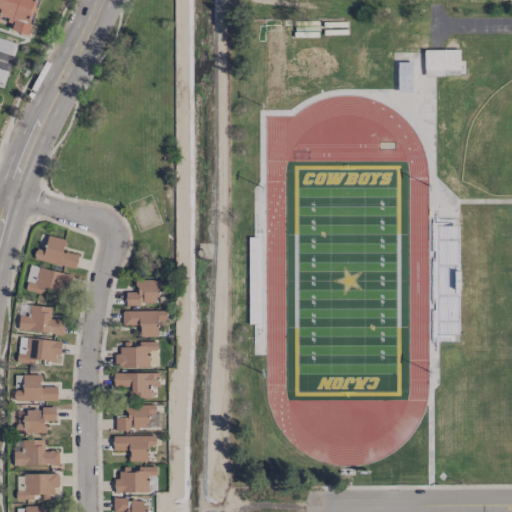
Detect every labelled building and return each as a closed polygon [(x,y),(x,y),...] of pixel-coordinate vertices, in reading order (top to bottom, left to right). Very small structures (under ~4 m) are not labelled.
[(0,0),(0,19),(12,23),(10,29),(26,34),(35,0),(0,0)] [(424,50),(460,48),(461,70),(425,72),(424,50)] [(413,91),(413,62),(397,62),(397,91),(413,91)] [(78,254),(63,251),(65,238),(47,235),(44,250),(35,248),(33,259),(75,267),(78,254)] [(27,280),(35,282),(38,266),(29,264),(27,280)] [(70,274),(39,266),(35,283),(27,281),(25,290),(63,300),(70,274)] [(125,304),(139,304),(139,302),(164,302),(164,278),(135,278),(135,291),(125,291),(125,304)] [(18,328),(63,334),(65,319),(50,318),(51,306),(30,304),(28,315),(19,314),(18,328)] [(157,320),(166,320),(165,309),(121,310),(122,323),(139,322),(139,336),(157,335),(157,320)] [(59,339),(18,337),(17,362),(35,363),(35,359),(58,360),(59,339)] [(156,367),(157,341),(138,341),(138,346),(116,346),(115,366),(156,367)] [(113,372),(113,389),(122,388),(122,396),(150,395),(149,386),(159,385),(159,371),(113,372)] [(56,401),(57,386),(40,385),(41,374),(22,374),(22,389),(14,389),(14,399),(56,401)] [(160,428),(160,412),(155,412),(155,404),(127,404),(127,416),(115,416),(115,428),(160,428)] [(45,432),(45,420),(55,420),(55,407),(24,407),(24,413),(13,413),(12,432),(45,432)] [(112,450),(128,450),(129,461),(147,460),(147,448),(155,448),(155,434),(112,435),(112,450)] [(59,465),(58,450),(43,450),(43,439),(21,439),(21,450),(13,450),(13,465),(59,465)] [(114,478),(114,492),(156,491),(156,467),(120,468),(120,478),(114,478)] [(15,498),(51,497),(51,487),(59,487),(58,473),(23,473),(23,490),(15,490),(15,498)] [(112,511),(123,511),(151,511),(152,510),(144,510),(144,498),(113,498),(112,511)]
